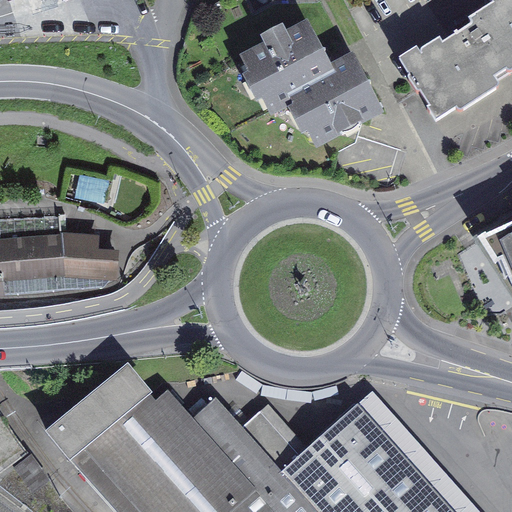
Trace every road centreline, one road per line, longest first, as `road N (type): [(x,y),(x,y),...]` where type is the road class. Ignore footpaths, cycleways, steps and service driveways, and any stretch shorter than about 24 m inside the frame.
road 1 (unclassified): [(0,81),(100,96),(157,124)]
road 2 (unclassified): [(284,205),(239,186),(157,124)]
road 3 (unclassified): [(157,124),(229,245)]
road 4 (secondary): [(110,335),(235,337)]
road 5 (secondary): [(235,337),(279,368),(315,370),(348,358)]
road 6 (secondary): [(218,281),(110,335)]
